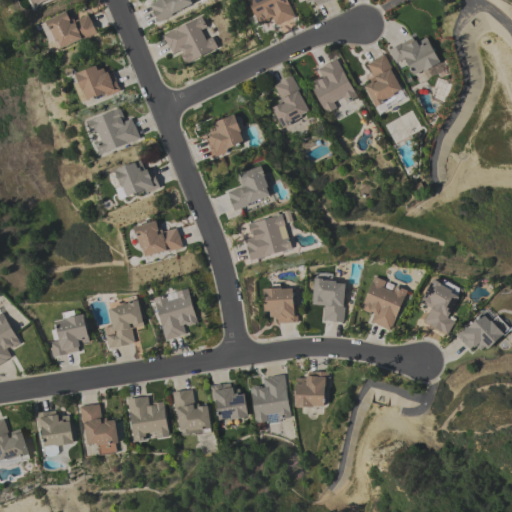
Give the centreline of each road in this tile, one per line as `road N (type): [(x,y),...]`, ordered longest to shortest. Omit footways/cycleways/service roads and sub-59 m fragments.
road 1 (residential): [(0,395),(301,348),(423,363)]
road 2 (residential): [(239,357),(217,245),(116,0)]
road 3 (residential): [(163,109),(320,36),(362,27)]
